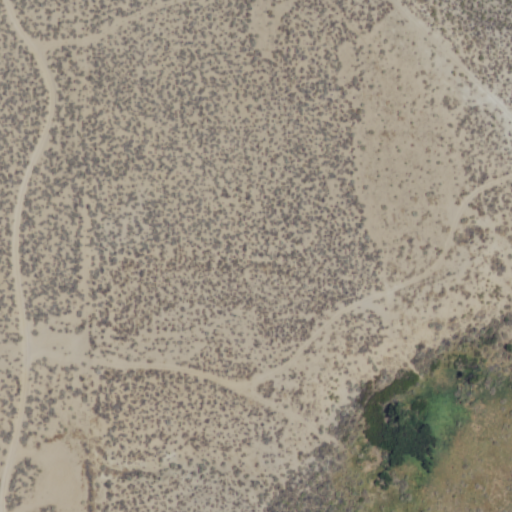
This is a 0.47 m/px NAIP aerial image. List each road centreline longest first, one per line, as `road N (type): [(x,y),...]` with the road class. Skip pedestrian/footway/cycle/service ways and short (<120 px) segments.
road 1 (track): [(511,178),(467,208),(429,264),(352,311),(292,368),(231,386),(179,368),(24,353)]
road 2 (track): [(511,121),(393,0),(137,11),(93,38),(25,42)]
road 3 (track): [(2,511),(26,367),(16,220),(52,107),(44,74),(3,0)]
